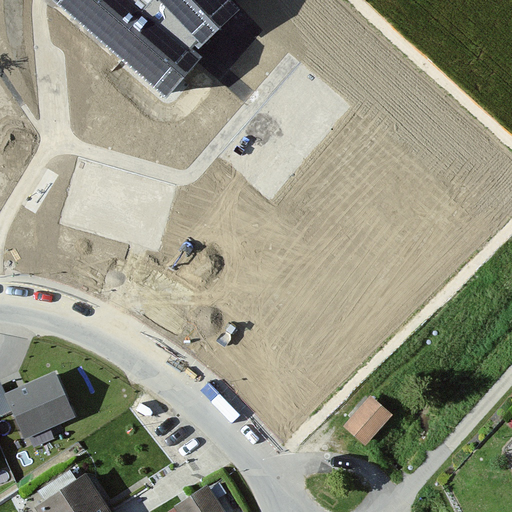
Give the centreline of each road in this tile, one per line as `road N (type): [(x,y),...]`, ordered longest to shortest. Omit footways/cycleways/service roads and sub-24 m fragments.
road 1 (residential): [(0,307),(83,333),(160,380),(234,442),(281,511)]
road 2 (track): [(397,350),(297,463),(266,484)]
road 3 (track): [(511,373),(385,511)]
